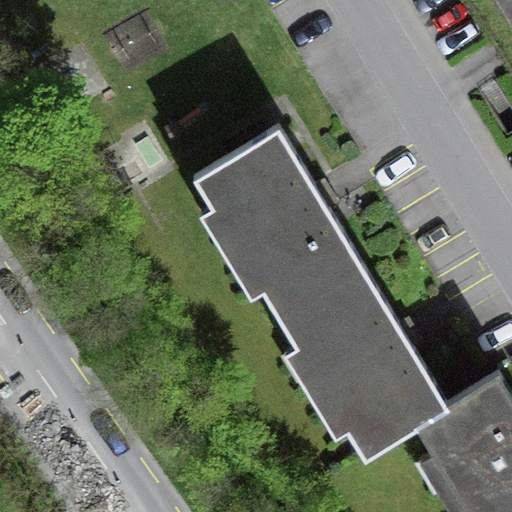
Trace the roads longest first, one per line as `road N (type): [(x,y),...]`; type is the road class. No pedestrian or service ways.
road 1 (residential): [(344,0),(511,277)]
road 2 (primary): [(145,511),(0,311)]
